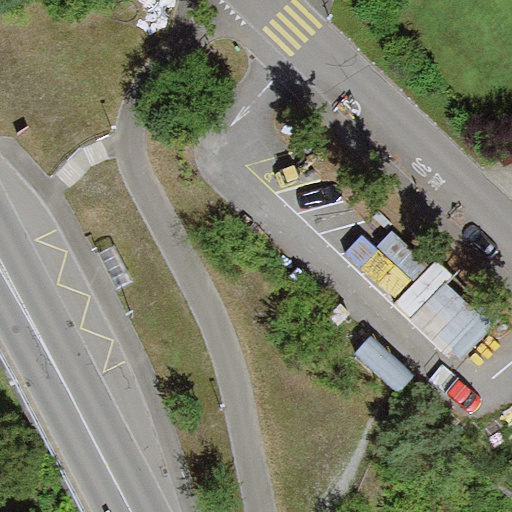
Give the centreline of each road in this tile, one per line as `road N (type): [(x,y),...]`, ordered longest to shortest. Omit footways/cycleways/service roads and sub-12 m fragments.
road 1 (primary): [(61,0),(511,410)]
road 2 (residential): [(269,0),(511,233)]
road 3 (secondary): [(0,260),(128,511)]
